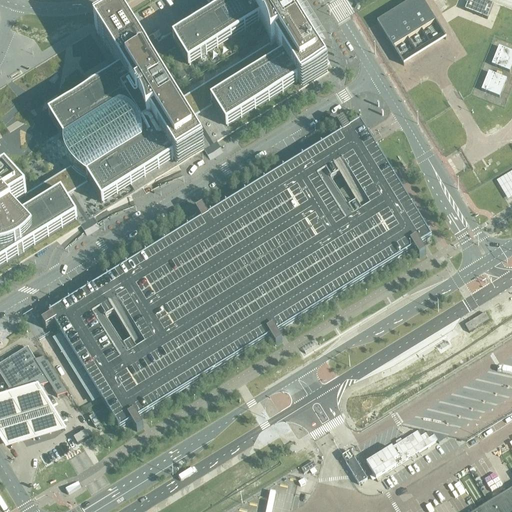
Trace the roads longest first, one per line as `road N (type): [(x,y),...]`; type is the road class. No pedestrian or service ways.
road 1 (unclassified): [(0,306),(376,74)]
road 2 (unknown): [(110,294),(145,346),(159,339),(147,305),(318,207),(306,177)]
road 3 (tertiary): [(289,380),(81,511)]
road 4 (tertiary): [(320,391),(511,278)]
road 5 (tertiary): [(489,261),(376,74)]
road 6 (tertiary): [(489,261),(306,370)]
road 7 (tertiary): [(129,511),(301,403)]
